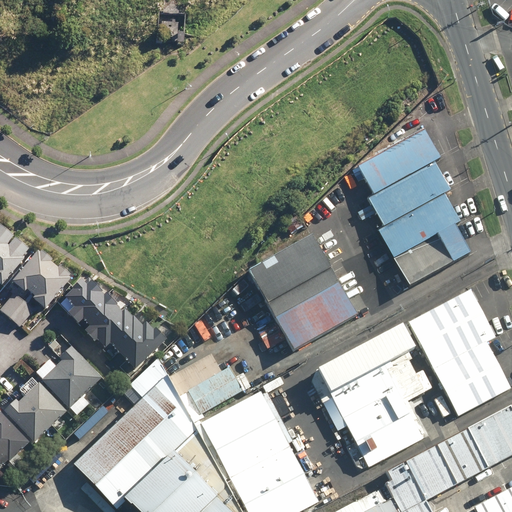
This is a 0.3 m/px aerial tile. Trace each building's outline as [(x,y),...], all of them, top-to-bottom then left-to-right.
[(423,133),(358,168),(373,197),(434,164),(439,161),(423,133)] [(434,164),(373,197),(368,200),(383,228),(443,195),(450,192),(434,164)] [(459,224),(443,195),(383,228),(377,232),(393,261),(394,260),(405,254),(455,227),(459,224)] [(455,227),(405,254),(394,260),(409,288),(470,255),(455,227)] [(28,253),(0,229),(0,288),(1,289),(23,263),(21,262),(28,253)] [(356,318),(311,236),(248,271),(293,352),(356,318)] [(52,264),(37,252),(10,285),(22,295),(19,299),(12,294),(0,307),(0,314),(19,331),(34,313),(26,305),(29,301),(44,314),(72,280),(58,269),(56,271),(50,266),(52,264)] [(81,325),(109,297),(105,294),(103,296),(87,279),(64,301),(72,310),(66,316),(77,328),(81,325)] [(406,323),(456,419),(509,391),(484,343),(494,338),(469,291),(406,323)] [(117,306),(109,297),(81,325),(87,331),(83,336),(92,345),(95,343),(126,312),(124,311),(120,314),(115,308),(117,306)] [(218,310),(201,320),(214,344),(232,334),(218,310)] [(111,348),(116,354),(142,329),(126,312),(95,343),(105,354),(111,348)] [(144,327),(142,329),(116,354),(133,372),(164,343),(154,332),(151,334),(144,327)] [(417,352),(404,327),(318,371),(331,396),(385,368),(417,352)] [(101,382),(69,350),(57,361),(61,365),(40,385),(69,414),(101,382)] [(385,368),(331,396),(368,469),(423,441),(385,368)] [(242,395),(229,369),(187,390),(201,417),(242,395)] [(65,416),(36,386),(16,405),(14,402),(1,415),(33,448),(65,416)] [(114,508),(196,432),(156,389),(74,465),(114,508)] [(292,444),(265,393),(202,425),(247,511),(308,511),(318,507),(286,446),(292,444)] [(511,458),(511,415),(509,409),(379,475),(392,501),(397,511),(441,511),(434,498),(511,458)] [(0,472),(27,446),(0,418),(0,472)] [(203,511),(218,499),(175,454),(125,500),(136,511),(203,511)] [(511,511),(511,488),(471,509),(472,511),(511,511)] [(368,511),(385,504),(378,491),(336,511),(368,511)] [(229,511),(218,499),(203,511),(229,511)] [(397,511),(392,501),(385,504),(368,511),(397,511)]
